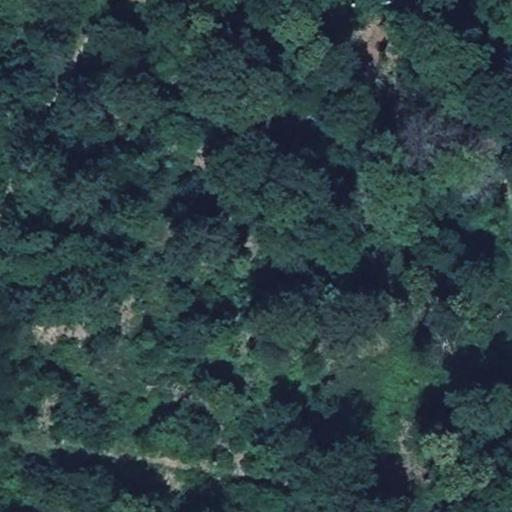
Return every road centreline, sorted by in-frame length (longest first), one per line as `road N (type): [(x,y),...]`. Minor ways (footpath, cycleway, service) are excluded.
road 1 (track): [(447,0),(511,239)]
road 2 (track): [(92,0),(90,22),(0,214)]
